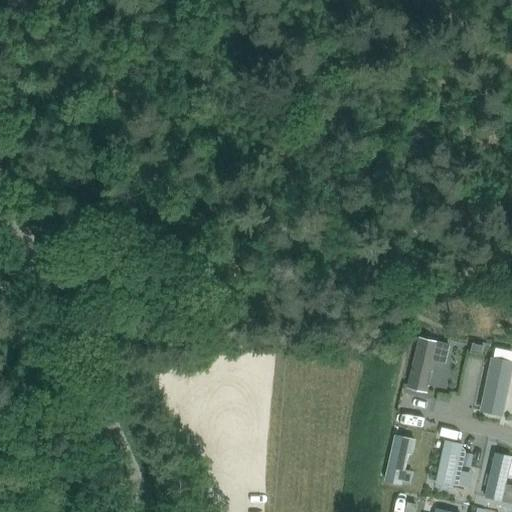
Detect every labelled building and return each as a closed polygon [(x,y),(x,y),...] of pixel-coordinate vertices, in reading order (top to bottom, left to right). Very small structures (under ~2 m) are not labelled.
[(419,336),(407,387),(427,392),(435,360),(446,363),(451,344),(419,336)] [(473,342),(471,352),(483,355),(485,344),(473,342)] [(511,360),(492,356),(480,410),(503,416),(511,376),(511,360)] [(395,434),(384,481),(402,484),(403,482),(405,470),(410,452),(414,453),(417,439),(395,434)] [(446,439),(436,484),(454,488),(464,443),(446,439)] [(465,452),(462,465),(471,467),(474,454),(465,452)] [(511,456),(496,452),(486,496),(511,502),(511,485),(506,484),(508,474),(511,474),(511,458),(511,457),(511,456)] [(409,503),(407,511),(415,511),(417,505),(409,503)]
